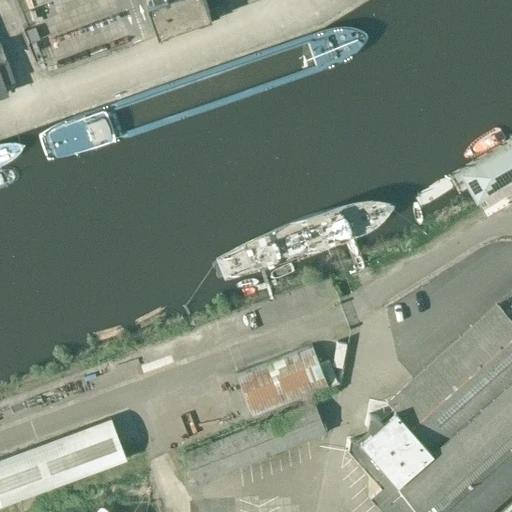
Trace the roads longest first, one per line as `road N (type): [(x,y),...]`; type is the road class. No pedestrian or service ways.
road 1 (unclassified): [(0,108),(308,0)]
road 2 (unclassified): [(511,212),(361,303)]
